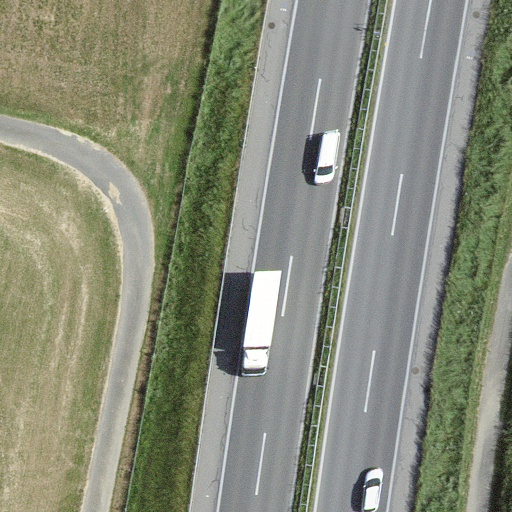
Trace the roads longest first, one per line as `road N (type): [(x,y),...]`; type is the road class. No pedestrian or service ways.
road 1 (motorway): [(332,0),(253,511)]
road 2 (motorway): [(350,511),(429,0)]
road 3 (residential): [(93,511),(136,264),(132,191),(85,146),(0,126)]
road 4 (track): [(477,511),(511,281)]
